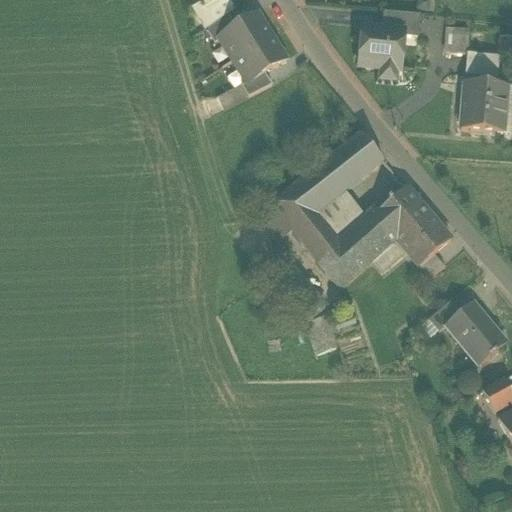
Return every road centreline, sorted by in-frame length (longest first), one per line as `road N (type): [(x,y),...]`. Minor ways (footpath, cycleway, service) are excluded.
road 1 (residential): [(284,0),(318,59),(511,285)]
road 2 (residential): [(163,0),(199,123)]
